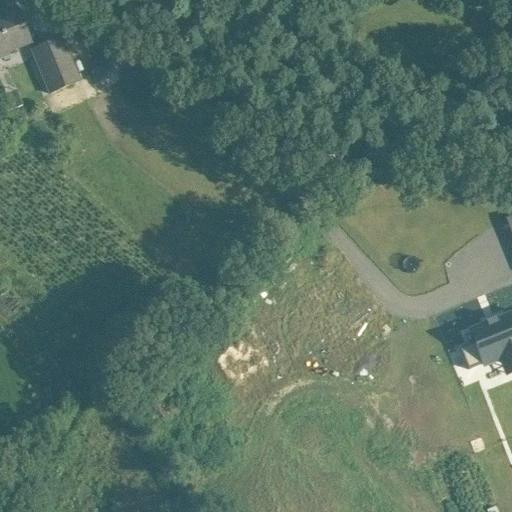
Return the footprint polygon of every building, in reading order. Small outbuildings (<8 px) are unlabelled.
[(0,54),(29,43),(16,10),(0,17),(0,54)] [(79,82),(61,38),(30,51),(48,95),(79,82)] [(16,91),(0,97),(0,98),(6,114),(22,107),(16,91)] [(511,314),(468,333),(482,365),(499,358),(501,364),(511,359),(511,314)] [(511,369),(500,381),(511,392),(511,369)]
